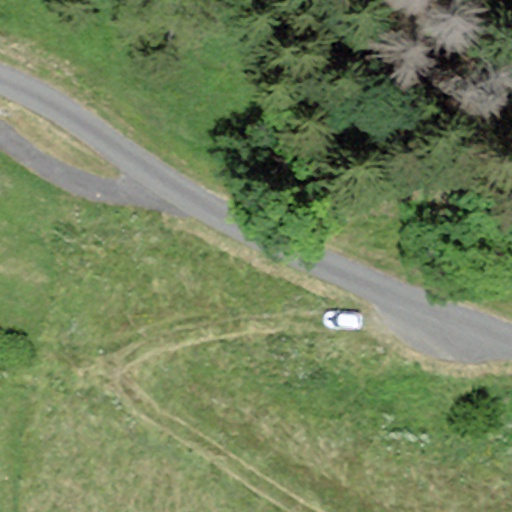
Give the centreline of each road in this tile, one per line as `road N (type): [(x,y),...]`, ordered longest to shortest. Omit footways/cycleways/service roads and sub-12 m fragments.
road 1 (unclassified): [(511,336),(210,213),(39,90),(0,77)]
road 2 (track): [(416,299),(386,322),(182,338),(130,351),(114,369),(114,388),(313,511)]
